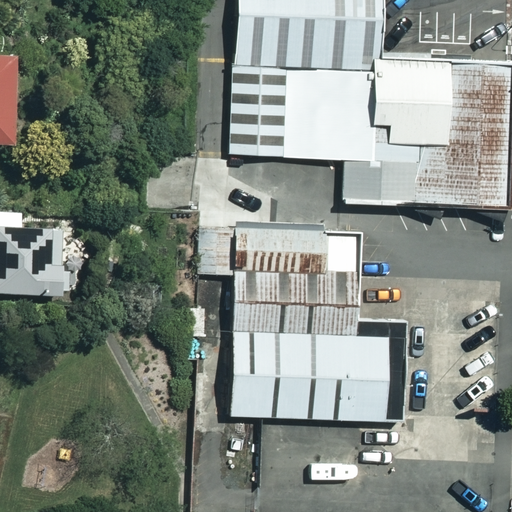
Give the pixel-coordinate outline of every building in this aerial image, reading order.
[(224,0),(223,63),(365,66),(366,0),(224,0)] [(365,66),(223,63),(222,161),(331,163),(331,196),(339,196),(503,199),(506,199),(508,68),(365,66)] [(59,214),(0,212),(0,291),(56,294),(59,214)] [(324,222),(236,219),(236,224),(214,224),(212,273),(232,273),(228,413),(263,414),(404,419),(408,319),(359,318),(362,230),(338,229),(324,228),(324,222)] [(202,335),(201,307),(179,308),(179,336),(202,335)]
